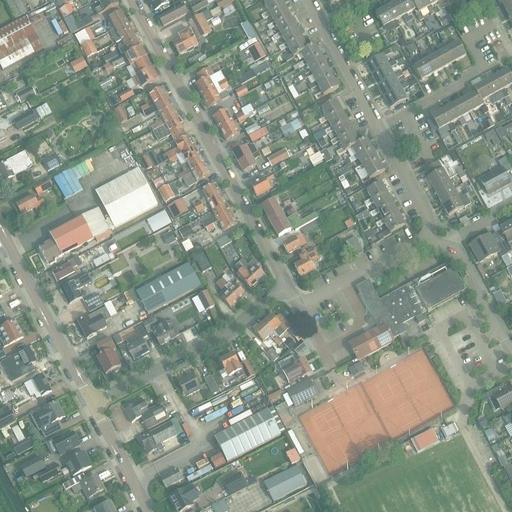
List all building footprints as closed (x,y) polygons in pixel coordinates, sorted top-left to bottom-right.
[(2,0),(13,19),(24,13),(17,0),(2,0)] [(66,0),(55,0),(60,8),(69,3),(66,0)] [(114,0),(100,0),(98,1),(101,7),(95,11),(98,16),(118,6),(114,0)] [(148,0),(154,11),(169,3),(166,0),(148,0)] [(202,0),(189,7),(193,14),(208,6),(205,0),(202,0)] [(219,0),(215,2),(219,10),(235,2),(234,0),(219,0)] [(263,20),(270,16),(269,14),(284,6),(281,0),(273,0),(264,5),(268,12),(261,16),(263,20)] [(411,0),(401,0),(397,2),(405,15),(407,14),(414,10),(420,21),(423,19),(424,19),(420,12),(418,13),(411,0)] [(411,0),(418,13),(420,12),(427,9),(431,15),(434,13),(431,7),(430,7),(425,0),(411,0)] [(440,0),(425,0),(430,7),(431,7),(438,3),(441,9),(445,7),(442,1),(441,1),(440,0)] [(511,0),(503,6),(509,16),(511,14),(511,0)] [(397,2),(386,8),(393,21),(395,20),(396,20),(402,16),(406,23),(410,21),(407,14),(405,15),(397,2)] [(274,23),(267,26),(269,30),(276,27),(275,25),(290,17),(284,6),(269,14),(270,16),(274,23)] [(158,18),(163,26),(187,14),(183,7),(176,11),(175,9),(158,18)] [(393,21),(386,8),(375,14),(382,27),(391,22),(395,29),(399,27),(395,20),(393,21)] [(66,11),(60,14),(63,19),(69,16),(66,11)] [(193,29),(189,31),(195,42),(211,33),(205,23),(213,19),(209,11),(202,15),(189,22),(193,29)] [(107,26),(110,31),(127,22),(121,12),(109,19),(111,24),(107,26)] [(75,24),(78,31),(93,23),(89,16),(75,24)] [(0,66),(3,71),(43,49),(34,33),(26,17),(17,22),(0,31),(0,66)] [(275,41),(282,37),(281,35),(295,27),(290,17),(275,25),(276,27),(279,33),(273,37),(275,41)] [(111,32),(110,33),(112,37),(116,43),(133,34),(127,22),(110,31),(111,32)] [(280,51),(287,47),(286,46),(301,37),(295,27),(281,35),(282,37),(285,44),(278,47),(280,51)] [(74,36),(81,47),(91,41),(84,30),(74,36)] [(198,46),(195,42),(189,31),(178,37),(180,40),(172,44),(179,56),(198,46)] [(133,34),(116,43),(116,44),(121,41),(123,46),(118,48),(122,55),(127,52),(140,45),(133,34)] [(293,57),(300,53),(308,49),(301,37),(286,46),(287,47),(291,54),(284,58),(286,62),(294,57),(293,57)] [(442,43),(446,50),(448,49),(455,62),(466,56),(458,43),(450,47),(446,40),(442,43)] [(91,42),(81,47),(87,59),(97,53),(91,42)] [(259,44),(253,47),(261,61),(266,58),(259,44)] [(414,44),(407,48),(410,53),(417,49),(414,44)] [(299,68),(306,65),(305,62),(320,54),(315,45),(308,49),(300,53),(304,60),(297,64),(299,68)] [(432,48),(431,49),(435,56),(437,55),(444,69),(455,62),(448,49),(446,50),(439,54),(435,46),(432,48)] [(126,56),(131,66),(146,58),(141,47),(126,56)] [(366,64),(372,76),(388,67),(387,65),(384,58),(390,55),(388,51),(381,54),(382,55),(366,64)] [(106,65),(111,63),(118,58),(115,52),(103,58),(106,65)] [(420,55),(424,62),(425,61),(432,75),(444,69),(437,55),(435,56),(428,60),(424,52),(420,55)] [(305,79),(312,75),(311,72),(325,64),(320,54),(305,62),(306,65),(306,64),(309,70),(302,74),(305,79)] [(118,58),(111,63),(114,69),(125,64),(121,57),(118,58)] [(131,66),(137,77),(152,69),(146,58),(131,66)] [(425,61),(424,62),(417,66),(413,58),(408,61),(412,68),(414,68),(421,81),(432,75),(425,61)] [(87,67),(82,59),(71,65),(75,73),(87,67)] [(372,76),(378,87),(394,78),(394,76),(390,69),(396,65),(394,62),(387,65),(388,67),(372,76)] [(95,63),(90,66),(93,71),(98,69),(95,63)] [(266,63),(253,70),(256,77),(269,69),(266,63)] [(310,89),(318,86),(317,84),(332,76),(325,64),(311,72),(312,75),(315,82),(308,85),(310,89)] [(200,83),(195,86),(201,97),(215,90),(220,87),(217,84),(224,80),(220,72),(213,76),(209,68),(196,75),(200,83)] [(152,69),(137,77),(132,80),(137,88),(141,85),(142,88),(158,80),(152,69)] [(511,79),(507,70),(496,76),(502,90),(504,89),(511,85),(511,86),(511,79)] [(378,87),(384,97),(400,89),(400,87),(396,80),(402,76),(400,73),(394,76),(394,78),(378,87)] [(302,74),(294,79),(297,83),(305,79),(302,74)] [(245,75),(238,79),(241,85),(248,81),(245,75)] [(317,84),(318,86),(321,92),(314,96),(317,101),(324,97),(323,96),(338,88),(332,76),(317,84)] [(496,76),(485,82),(491,96),(493,95),(500,91),(504,99),(508,96),(504,89),(502,90),(496,76)] [(104,82),(99,85),(102,90),(112,85),(109,79),(104,82)] [(220,87),(222,92),(225,90),(229,88),(224,80),(217,84),(220,87)] [(243,95),(253,89),(249,81),(239,87),(243,95)] [(272,81),(264,85),(267,89),(274,85),(272,81)] [(415,81),(407,85),(408,88),(409,90),(417,85),(415,81)] [(475,93),(480,102),(482,102),(489,97),(493,105),(497,103),(493,95),(491,96),(485,82),(473,89),(475,93)] [(400,89),(384,97),(390,109),(406,100),(402,91),(408,88),(407,85),(406,84),(400,87),(400,89)] [(295,85),(288,88),(291,94),(298,90),(295,85)] [(215,90),(201,97),(208,109),(221,102),(229,97),(226,92),(225,90),(222,92),(220,87),(215,90)] [(16,95),(21,104),(35,97),(30,88),(16,95)] [(130,89),(118,96),(122,102),(134,95),(130,89)] [(149,96),(155,106),(168,99),(163,89),(149,96)] [(475,93),(465,98),(472,112),(474,111),(481,107),(485,115),(489,112),(486,108),(486,109),(482,102),(480,102),(475,93)] [(283,100),(280,94),(260,106),(263,111),(283,100)] [(114,98),(109,100),(113,107),(118,104),(114,98)] [(465,98),(453,105),(461,118),(463,117),(470,113),(474,120),(476,119),(479,125),(482,124),(479,117),(478,118),(474,111),(472,112),(465,98)] [(155,106),(150,109),(152,113),(153,114),(157,111),(160,116),(174,108),(168,99),(155,106)] [(321,125),(328,121),(326,119),(342,111),(336,101),(321,109),(325,117),(318,121),(321,125)] [(140,108),(143,113),(150,109),(147,104),(140,108)] [(453,105),(442,111),(450,125),(452,123),(459,120),(463,127),(467,124),(463,117),(461,118),(453,105)] [(121,107),(113,111),(120,125),(128,121),(124,114),(121,107)] [(153,132),(165,125),(179,118),(174,108),(160,116),(163,120),(157,124),(157,125),(151,128),(153,132)] [(150,109),(143,113),(145,117),(145,118),(153,114),(152,113),(150,109)] [(37,121),(40,119),(35,110),(32,112),(13,122),(18,132),(37,121)] [(213,118),(219,130),(233,123),(226,111),(213,118)] [(246,119),(256,114),(254,111),(244,116),(242,112),(235,116),(240,124),(247,120),(246,119)] [(318,140),(334,132),(332,130),(347,121),(342,111),(326,119),(328,121),(331,127),(316,136),(318,140)] [(450,125),(442,111),(431,117),(439,131),(448,126),(452,133),(455,131),(456,131),(452,123),(450,125)] [(502,113),(495,117),(498,123),(506,119),(502,113)] [(165,125),(153,132),(158,142),(171,135),(182,129),(184,128),(179,118),(165,125)] [(491,119),(484,123),(488,129),(494,126),(491,119)] [(298,120),(291,124),(295,132),(302,128),(298,120)] [(332,146),(339,142),(338,140),(353,132),(347,121),(332,130),(334,132),(337,138),(330,142),(332,146)] [(233,123),(219,130),(226,142),(239,135),(233,123)] [(511,123),(503,128),(508,137),(509,137),(511,143),(511,123)] [(245,130),(248,136),(259,130),(256,124),(245,130)] [(248,137),(252,144),(265,137),(261,130),(248,137)] [(305,144),(299,147),(301,151),(313,145),(309,138),(305,131),(299,134),(305,144)] [(452,133),(451,133),(454,138),(456,142),(459,140),(457,136),(455,131),(452,133)] [(345,152),(352,148),(360,144),(353,132),(338,140),(339,142),(343,149),(336,152),(338,157),(346,152),(345,152)] [(166,155),(169,161),(195,147),(189,137),(176,144),(178,149),(166,155)] [(318,140),(317,141),(321,148),(327,145),(323,138),(318,140)] [(347,166),(358,160),(357,157),(372,149),(367,140),(360,144),(352,148),(356,155),(348,159),(349,160),(345,162),(347,166)] [(248,145),(233,154),(238,164),(257,153),(253,146),(248,145)] [(195,147),(169,161),(171,165),(178,161),(176,157),(181,155),(186,164),(200,157),(195,147)] [(51,149),(43,153),(46,159),(54,155),(51,149)] [(357,174),(364,170),(362,168),(378,160),(372,149),(357,157),(358,160),(361,166),(354,169),(357,174)] [(286,150),(269,159),(273,166),(290,157),(286,150)] [(327,150),(320,153),(322,156),(323,159),(329,155),(327,150)] [(147,156),(140,160),(142,164),(146,171),(153,167),(154,169),(169,161),(166,155),(158,160),(153,151),(146,154),(147,156)] [(14,159),(0,165),(0,174),(4,182),(17,175),(32,167),(25,153),(14,159)] [(257,153),(238,164),(243,173),(256,166),(253,160),(259,157),(257,153)] [(324,160),(323,159),(322,156),(320,153),(309,159),(314,168),(323,163),(321,161),(324,160)] [(42,161),(47,173),(61,165),(55,154),(54,155),(46,159),(42,161)] [(184,172),(177,176),(180,180),(182,179),(205,166),(200,157),(186,164),(181,167),(184,172)] [(501,168),(480,180),(488,194),(509,183),(504,174),(511,170),(505,157),(498,161),(501,168)] [(362,168),(364,170),(367,177),(360,180),(363,184),(370,180),(370,179),(384,171),(378,160),(362,168)] [(84,163),(55,179),(66,200),(84,190),(78,179),(89,173),(84,163)] [(427,179),(433,188),(448,180),(442,170),(438,163),(425,170),(429,178),(427,179)] [(205,166),(182,179),(188,189),(197,184),(211,176),(205,166)] [(111,222),(107,224),(110,230),(114,228),(115,228),(157,206),(138,169),(96,192),(111,222)] [(462,172),(457,175),(460,179),(462,184),(467,181),(465,177),(462,172)] [(267,183),(274,179),(271,175),(250,186),(256,197),(270,189),(267,183)] [(34,188),(38,196),(52,188),(55,186),(51,179),(34,188)] [(156,190),(163,186),(159,179),(152,183),(156,190)] [(433,188),(438,197),(453,189),(448,180),(433,188)] [(366,207),(374,203),(373,202),(387,194),(382,184),(367,191),(371,199),(364,203),(366,207)] [(207,202),(221,195),(215,185),(202,192),(206,199),(200,202),(200,201),(193,205),(195,209),(202,205),(207,202)] [(168,186),(158,191),(165,204),(175,199),(168,186)] [(438,197),(443,207),(458,199),(453,189),(438,197)] [(372,218),(379,214),(379,212),(393,205),(387,194),(373,202),(374,203),(377,209),(370,214),(372,218)] [(207,202),(213,212),(226,205),(221,195),(207,202)] [(458,199),(443,207),(449,217),(464,209),(471,205),(466,195),(465,195),(458,199)] [(16,205),(22,215),(35,208),(36,210),(45,205),(41,198),(35,201),(33,196),(16,205)] [(282,202),(285,207),(290,204),(288,198),(282,202)] [(182,200),(167,208),(174,220),(188,212),(182,200)] [(261,207),(267,216),(279,210),(274,200),(261,207)] [(352,205),(355,210),(361,207),(358,202),(352,205)] [(205,229),(206,229),(213,225),(218,222),(231,215),(226,205),(213,212),(215,216),(202,224),(205,229)] [(378,228),(385,224),(384,223),(399,215),(393,205),(379,212),(379,214),(383,220),(376,224),(378,228)] [(110,230),(107,224),(99,208),(49,234),(53,241),(39,248),(47,264),(50,265),(56,262),(55,260),(95,239),(97,242),(112,234),(110,230)] [(337,218),(344,215),(341,208),(335,210),(337,218)] [(293,209),(287,213),(290,217),(296,214),(293,209)] [(267,216),(272,226),(285,220),(279,210),(267,216)] [(164,211),(146,221),(153,234),(171,224),(164,211)] [(285,220),(272,227),(278,237),(290,230),(294,229),(295,231),(318,219),(315,213),(301,222),(299,218),(296,214),(290,217),(285,220)] [(231,215),(218,222),(224,232),(237,225),(231,215)] [(384,223),(385,224),(389,231),(381,235),(378,237),(380,241),(384,239),(391,235),(391,234),(405,226),(399,215),(384,223)] [(301,230),(304,236),(322,226),(319,220),(301,230)] [(351,220),(345,223),(349,230),(355,226),(351,220)] [(511,225),(511,223),(500,229),(506,241),(501,244),(500,244),(506,255),(511,251),(511,249),(511,248),(511,225)] [(184,229),(179,232),(183,240),(189,237),(184,229)] [(372,229),(366,232),(370,238),(375,236),(372,229)] [(162,237),(167,246),(176,241),(171,232),(162,237)] [(364,233),(371,246),(373,245),(370,238),(366,232),(364,233)] [(295,238),(282,245),(288,255),(301,248),(307,245),(305,242),(301,235),(296,238),(295,238)] [(489,235),(470,246),(479,263),(498,253),(500,258),(506,268),(511,265),(506,255),(500,244),(495,247),(489,235)] [(216,243),(220,250),(232,243),(228,237),(216,243)] [(346,243),(354,258),(363,253),(355,237),(346,243)] [(200,245),(188,251),(191,256),(203,249),(200,245)] [(294,266),(301,278),(315,271),(311,263),(320,259),(315,249),(306,254),(299,257),(302,262),(294,266)] [(194,257),(202,273),(211,269),(203,253),(194,257)] [(72,269),(77,266),(73,259),(67,262),(68,264),(52,273),(57,283),(75,274),(72,269)] [(243,260),(239,264),(244,269),(248,273),(258,284),(265,277),(257,268),(259,265),(255,260),(248,266),(243,260)] [(244,269),(239,264),(235,267),(240,272),(237,276),(251,291),(258,284),(248,273),(244,269)] [(189,265),(136,293),(139,300),(147,315),(148,314),(152,312),(153,312),(159,309),(201,287),(189,265)] [(378,329),(348,345),(357,361),(393,342),(392,340),(405,332),(401,325),(414,317),(418,324),(424,321),(421,314),(426,311),(427,313),(465,292),(453,269),(449,272),(445,265),(379,300),(368,281),(356,288),(372,318),(369,320),(368,323),(370,326),(372,327),(376,325),(378,329)] [(78,281),(61,290),(69,305),(81,299),(77,290),(82,288),(87,285),(92,283),(88,275),(83,278),(78,281)] [(225,275),(222,278),(227,284),(229,283),(231,281),(225,275)] [(228,292),(238,302),(245,296),(236,285),(233,287),(229,283),(227,284),(222,278),(219,282),(224,287),(228,292)] [(221,290),(224,287),(219,282),(216,285),(221,290)] [(129,305),(139,300),(136,293),(134,290),(124,295),(129,305)] [(208,291),(198,296),(206,311),(215,306),(208,291)] [(238,302),(228,292),(221,299),(231,309),(238,302)] [(325,298),(327,303),(336,299),(334,294),(325,298)] [(84,302),(89,313),(104,305),(98,295),(84,302)] [(9,305),(19,302),(17,296),(7,300),(9,305)] [(104,322),(111,318),(105,307),(88,317),(87,316),(78,321),(87,339),(96,333),(96,332),(107,327),(104,322)] [(271,315),(263,323),(274,334),(278,339),(279,338),(283,334),(287,330),(291,327),(281,316),(277,321),(271,315)] [(155,317),(151,319),(142,324),(148,334),(152,332),(160,346),(176,338),(175,338),(179,336),(172,321),(168,323),(160,327),(155,317)] [(0,330),(4,338),(0,340),(4,347),(23,338),(15,322),(0,329),(0,330)] [(263,323),(253,332),(263,342),(269,336),(278,346),(283,342),(279,338),(278,339),(263,323)] [(192,328),(196,338),(204,333),(200,324),(192,328)] [(142,339),(147,337),(142,327),(136,330),(139,334),(126,341),(128,346),(127,346),(134,360),(149,352),(142,339)] [(293,336),(298,342),(305,336),(299,330),(293,336)] [(118,335),(112,338),(116,345),(122,342),(118,335)] [(112,351),(116,350),(110,339),(96,346),(101,355),(100,356),(97,358),(106,375),(106,374),(113,371),(113,372),(115,373),(119,371),(119,369),(119,368),(120,367),(112,351)] [(291,339),(284,345),(288,350),(295,344),(291,339)] [(300,341),(291,349),(297,356),(306,347),(300,341)] [(12,358),(1,363),(12,383),(25,376),(34,371),(31,365),(36,362),(29,349),(12,358)] [(266,355),(273,363),(279,358),(272,349),(266,355)] [(221,360),(220,361),(228,377),(236,373),(238,378),(245,375),(247,380),(255,376),(247,362),(240,366),(233,353),(226,357),(225,357),(221,359),(221,360)] [(293,357),(278,365),(289,385),(295,383),(301,379),(311,374),(304,361),(297,364),(293,357)] [(359,363),(348,369),(352,375),(363,370),(359,363)] [(197,386),(198,385),(192,374),(179,381),(187,396),(199,390),(197,386)] [(29,383),(24,385),(30,398),(35,395),(37,399),(51,392),(43,375),(29,383)] [(204,380),(211,394),(219,390),(211,376),(204,380)] [(304,382),(287,391),(295,407),(301,404),(300,403),(312,397),(316,395),(309,380),(304,382)] [(240,405),(264,392),(259,383),(235,396),(240,405)] [(485,394),(488,400),(494,397),(501,409),(511,403),(511,386),(499,393),(496,388),(485,394)] [(284,397),(289,407),(292,405),(287,395),(284,397)] [(141,418),(145,426),(166,415),(162,408),(156,411),(154,407),(148,410),(143,400),(124,410),(131,424),(141,418)] [(36,411),(30,415),(39,431),(41,430),(45,438),(62,430),(57,421),(65,418),(58,404),(47,410),(45,407),(36,411)] [(215,438),(228,463),(281,435),(268,410),(246,421),(232,429),(215,438)] [(0,430),(17,422),(11,411),(0,416),(0,430)] [(511,424),(511,426),(511,413),(503,418),(507,426),(511,424)] [(166,415),(145,426),(148,431),(150,434),(139,440),(148,455),(153,453),(155,456),(159,454),(158,452),(163,450),(160,444),(177,436),(182,432),(175,419),(170,422),(169,420),(166,415)] [(449,433),(462,426),(457,417),(444,424),(449,433)] [(484,417),(477,421),(480,428),(487,424),(484,417)] [(410,440),(417,454),(439,442),(432,429),(410,440)] [(485,436),(488,441),(494,438),(491,432),(485,436)] [(73,433),(53,443),(60,456),(80,446),(73,433)] [(34,437),(17,443),(20,450),(36,443),(34,437)] [(501,456),(506,453),(502,446),(497,449),(501,456)] [(295,450),(286,454),(291,465),(294,463),(300,460),(295,450)] [(84,453),(66,463),(73,476),(90,467),(84,453)] [(198,455),(186,461),(193,477),(217,465),(212,454),(201,460),(198,455)] [(503,456),(497,460),(501,467),(507,464),(503,456)] [(21,467),(27,479),(45,469),(39,457),(21,467)] [(37,475),(42,484),(62,473),(57,464),(37,475)] [(511,469),(509,464),(503,468),(507,474),(511,471),(511,469)] [(264,484),(273,502),(306,486),(296,468),(264,484)] [(161,478),(166,488),(183,479),(177,469),(161,478)] [(240,473),(223,482),(231,497),(248,488),(240,473)] [(83,474),(62,485),(64,488),(65,491),(71,488),(74,494),(82,490),(87,500),(94,496),(103,491),(96,478),(88,482),(85,477),(83,474)] [(191,487),(170,498),(177,511),(181,511),(194,506),(192,503),(197,500),(191,487)] [(224,501),(218,504),(221,511),(226,511),(229,511),(224,501)] [(94,509),(95,511),(114,511),(109,502),(94,509)]
